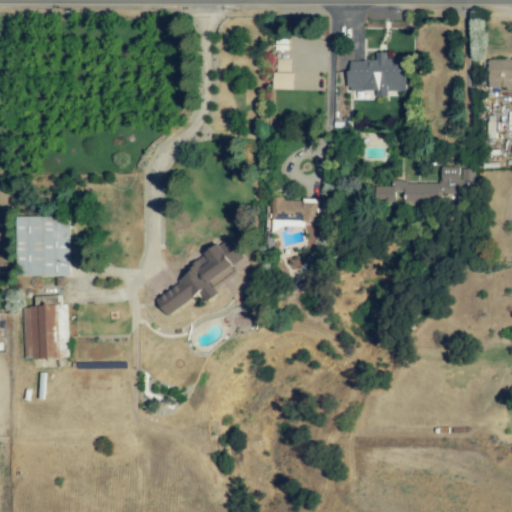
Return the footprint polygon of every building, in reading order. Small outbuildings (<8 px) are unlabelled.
[(376,91),(375,97),(387,97),(387,91),(405,91),(405,59),(386,59),(386,52),(376,52),(376,61),(348,61),(348,91),(376,91)] [(511,59),(487,59),(487,88),(511,88),(511,59)] [(293,89),(293,73),(273,73),(273,89),(293,89)] [(474,169),(440,167),(439,184),(391,181),(391,187),(379,186),(377,202),(437,206),(438,194),(464,196),(464,190),(473,190),(474,169)] [(318,222),(318,199),(271,199),(271,221),(304,222),(318,222)] [(18,217),(17,276),(69,276),(70,217),(18,217)] [(166,316),(200,293),(206,302),(218,294),(213,287),(235,272),(232,266),(243,258),(232,241),(152,295),(166,316)] [(66,305),(22,306),(24,359),(68,358),(66,305)]
